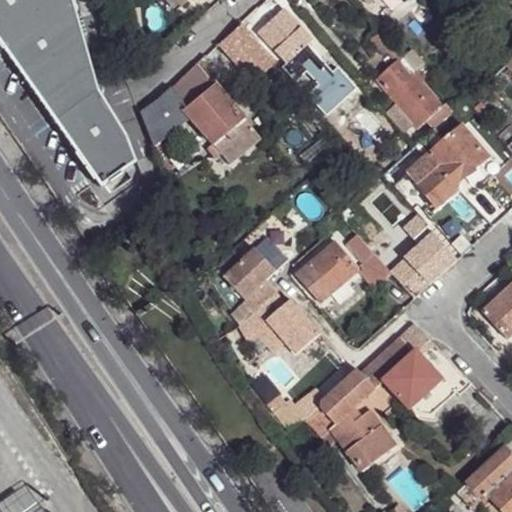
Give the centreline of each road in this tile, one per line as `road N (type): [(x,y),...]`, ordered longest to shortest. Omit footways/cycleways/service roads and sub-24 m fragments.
road 1 (primary): [(236,511),(0,189)]
road 2 (primary): [(218,511),(0,191)]
road 3 (unknown): [(73,0),(79,31),(133,149),(121,191)]
road 4 (primary): [(0,268),(102,423)]
road 5 (unclassified): [(141,93),(242,0)]
road 6 (primary): [(102,423),(144,454),(184,511)]
road 7 (unclassified): [(429,309),(511,398)]
